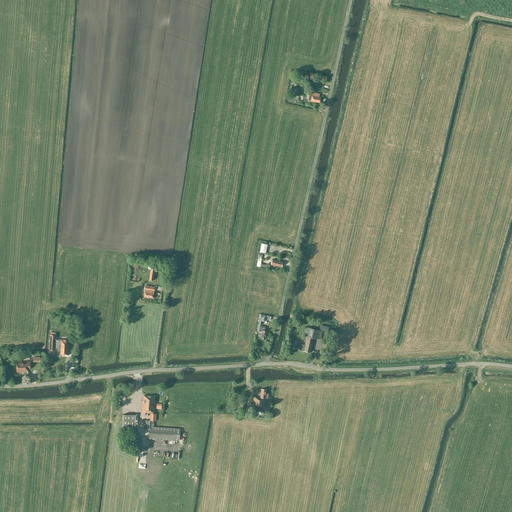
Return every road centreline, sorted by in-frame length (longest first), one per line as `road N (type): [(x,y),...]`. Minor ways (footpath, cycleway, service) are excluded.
road 1 (unclassified): [(0,386),(275,363),(339,370),(511,366)]
road 2 (track): [(349,0),(266,364)]
